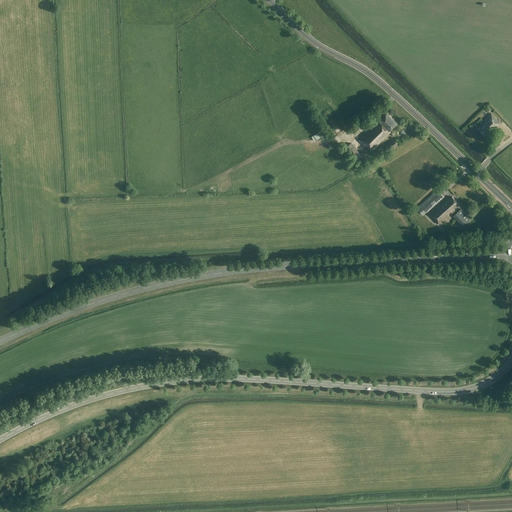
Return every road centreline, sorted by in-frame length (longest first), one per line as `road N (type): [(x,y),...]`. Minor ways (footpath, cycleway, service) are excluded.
road 1 (secondary): [(0,441),(77,404),(142,386),(224,378),(450,392),(477,387),(511,360)]
road 2 (primary): [(0,342),(161,284),(260,267),(427,257)]
road 3 (tertiary): [(476,173),(375,79),(313,42),(269,0)]
